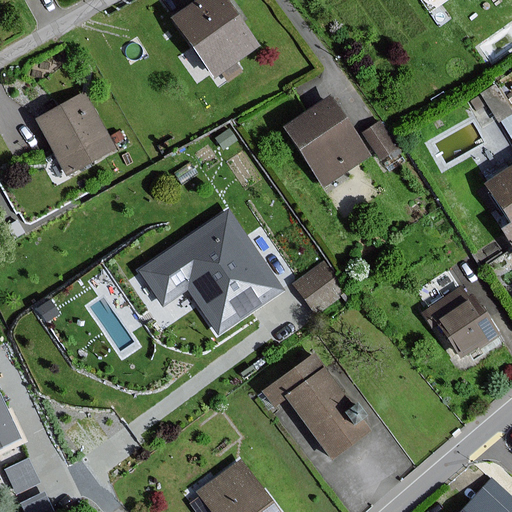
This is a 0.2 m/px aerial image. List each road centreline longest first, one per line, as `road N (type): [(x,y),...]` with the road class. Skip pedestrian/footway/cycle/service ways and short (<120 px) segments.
road 1 (residential): [(287,294),(288,315),(99,463),(114,511)]
road 2 (residential): [(511,411),(394,511)]
road 3 (residential): [(0,59),(109,0)]
